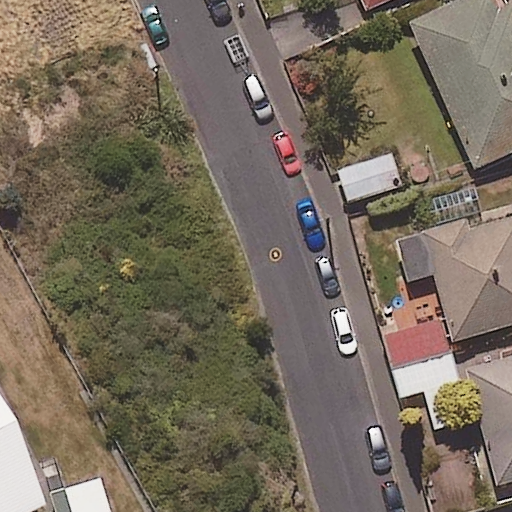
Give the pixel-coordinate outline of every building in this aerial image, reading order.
[(360,0),(366,12),(391,0),(360,0)] [(511,0),(505,3),(503,0),(461,0),(406,27),(475,171),(511,153),(511,0)] [(399,189),(391,157),(337,170),(345,202),(399,189)] [(511,212),(397,243),(406,280),(435,273),(453,341),(511,325),(511,212)] [(387,335),(401,398),(422,393),(430,429),(464,422),(442,323),(387,335)] [(511,351),(461,364),(492,486),(511,481),(511,351)] [(51,511),(53,511),(0,404),(0,511),(51,511)] [(108,511),(99,480),(64,491),(69,511),(108,511)]
